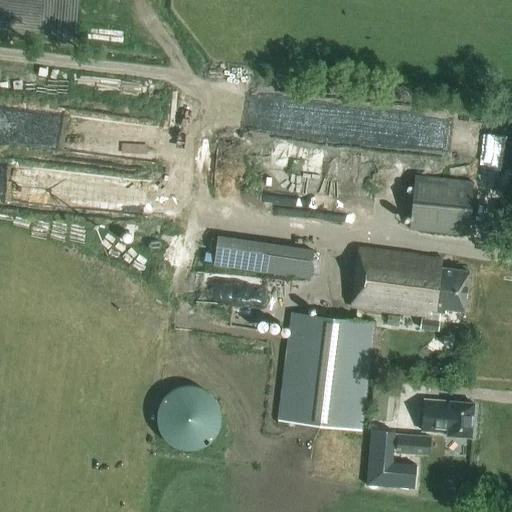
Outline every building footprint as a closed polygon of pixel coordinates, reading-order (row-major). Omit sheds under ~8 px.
[(467,235),(473,182),(415,175),(409,229),(467,235)] [(309,279),(313,250),(218,235),(213,265),(309,279)] [(422,326),(436,328),(438,316),(439,317),(440,311),(444,311),(444,308),(464,310),(469,270),(440,267),(441,256),(358,246),(350,305),(355,306),(353,321),(293,314),(280,421),(359,430),(372,323),(359,322),(361,306),(432,315),(431,318),(423,317),(422,326)] [(374,380),(371,420),(391,421),(395,382),(374,380)] [(167,414),(168,446),(215,444),(213,386),(159,388),(160,414),(167,414)] [(423,431),(447,433),(447,436),(472,438),(474,404),(449,402),(425,401),(423,431)] [(394,432),(370,430),(366,484),(413,489),(415,465),(392,463),(394,432)]
